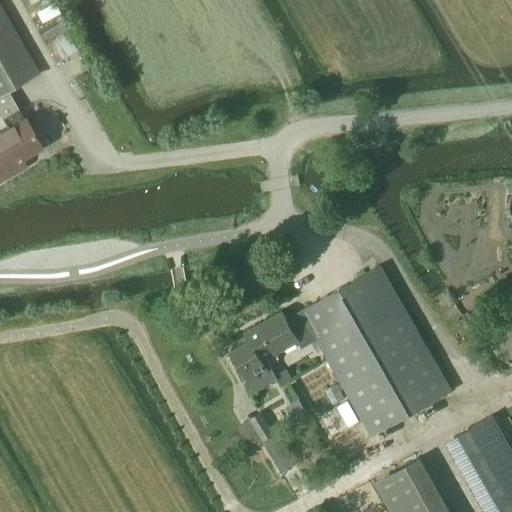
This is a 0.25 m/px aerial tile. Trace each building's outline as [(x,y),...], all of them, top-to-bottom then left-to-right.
[(0,5),(0,94),(7,90),(38,72),(0,5)] [(44,42),(56,63),(77,51),(65,30),(44,42)] [(0,116),(6,128),(0,131),(0,182),(26,168),(22,160),(42,149),(24,117),(23,118),(7,90),(0,94),(0,116)] [(380,265),(286,318),(299,341),(303,348),(317,340),(320,347),(315,350),(318,355),(323,352),(329,362),(324,365),(330,375),(334,372),(371,436),(451,391),(380,265)] [(286,318),(282,311),(245,331),(249,338),(231,349),(255,391),(277,379),(266,360),(299,341),(286,318)] [(261,413),(250,419),(263,442),(273,437),(261,413)] [(444,441),(484,511),(511,511),(511,448),(492,414),(444,441)] [(264,445),(263,445),(280,474),(295,466),(278,437),(264,445)] [(448,511),(419,460),(376,484),(391,511),(448,511)]
